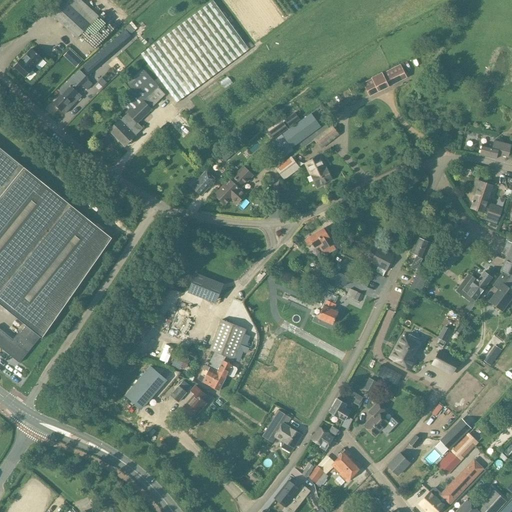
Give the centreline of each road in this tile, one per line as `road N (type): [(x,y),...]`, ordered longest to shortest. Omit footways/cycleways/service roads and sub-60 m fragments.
road 1 (residential): [(248,511),(356,354),(440,162)]
road 2 (residential): [(440,162),(280,223),(157,207)]
road 3 (unclassified): [(157,207),(17,412)]
road 4 (residential): [(157,207),(0,72)]
road 5 (unknown): [(246,511),(144,416)]
